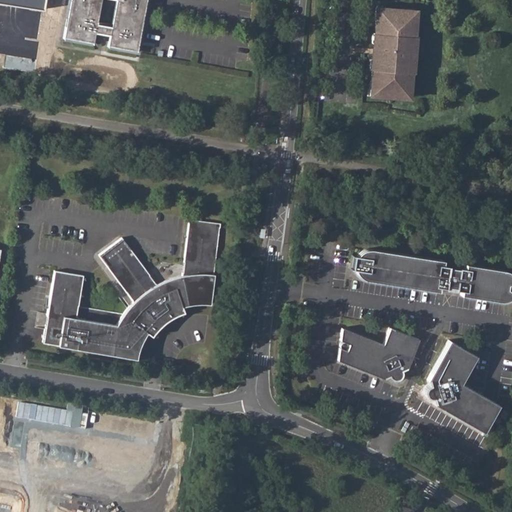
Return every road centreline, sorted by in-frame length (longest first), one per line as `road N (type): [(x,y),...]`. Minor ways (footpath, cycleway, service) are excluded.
road 1 (residential): [(250,399),(280,205),(299,0)]
road 2 (residential): [(250,399),(213,406),(0,370)]
road 3 (residential): [(467,511),(250,399)]
